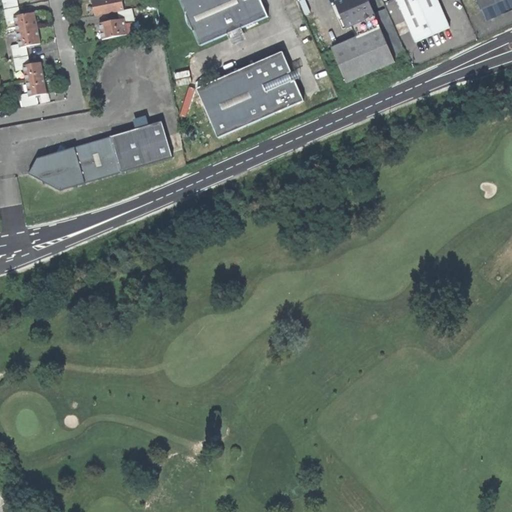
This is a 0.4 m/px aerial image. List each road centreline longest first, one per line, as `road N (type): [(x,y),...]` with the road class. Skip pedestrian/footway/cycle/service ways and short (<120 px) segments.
road 1 (tertiary): [(384,102),(61,238)]
road 2 (unknown): [(24,258),(2,173),(7,143),(122,111),(128,70)]
road 3 (tertiary): [(511,36),(384,102)]
road 4 (tertiary): [(384,102),(511,59)]
